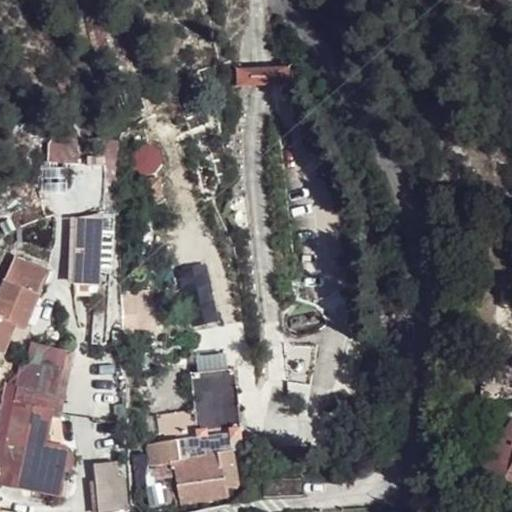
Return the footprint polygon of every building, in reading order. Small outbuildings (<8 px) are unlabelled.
[(258,66),(230,67),(231,85),(259,84),(286,83),(285,65),(258,66)] [(44,144),(49,164),(62,161),(56,140),(44,144)] [(69,221),(65,286),(97,288),(100,219),(69,221)] [(53,262),(18,247),(0,291),(0,364),(20,316),(28,320),(53,262)] [(131,290),(133,324),(155,323),(152,288),(131,290)] [(35,335),(32,340),(36,343),(40,339),(35,335)] [(50,443),(66,359),(23,349),(11,400),(4,437),(26,443),(15,489),(60,502),(73,447),(50,443)] [(511,355),(486,354),(484,392),(511,392),(511,355)] [(182,439),(147,444),(151,467),(168,464),(168,462),(172,461),(179,504),(225,497),(224,489),(237,487),(232,457),(240,456),(233,369),(190,373),(196,430),(180,433),(182,439)] [(511,417),(484,463),(506,477),(509,472),(511,473),(511,417)] [(115,454),(96,456),(98,472),(96,472),(100,511),(131,511),(127,468),(117,470),(115,454)]
